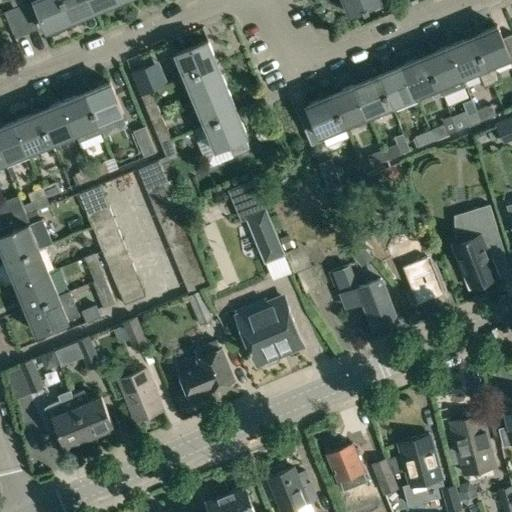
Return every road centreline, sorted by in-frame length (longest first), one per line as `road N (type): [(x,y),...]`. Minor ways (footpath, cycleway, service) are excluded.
road 1 (tertiary): [(37,511),(511,313)]
road 2 (residential): [(267,0),(297,74),(476,0)]
road 3 (residential): [(0,91),(225,0)]
